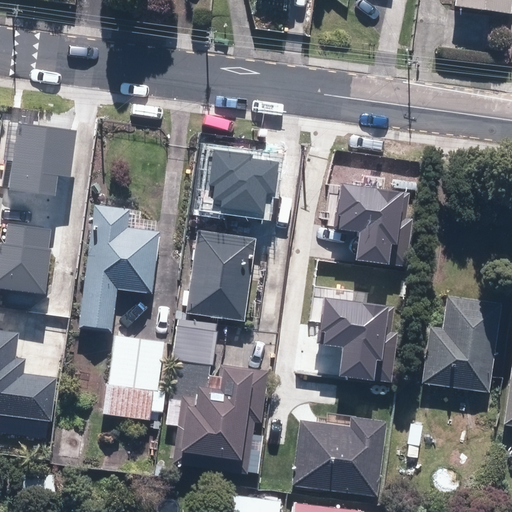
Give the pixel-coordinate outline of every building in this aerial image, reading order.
[(511,10),(511,0),(456,0),(456,3),(511,10)] [(77,130),(18,123),(10,189),(55,195),(58,176),(71,178),(77,130)] [(274,192),(278,163),(252,159),(252,155),(213,149),(208,187),(214,188),(212,200),(222,201),(221,207),(263,213),(266,191),(274,192)] [(358,244),(356,261),(405,268),(412,220),(406,220),(410,193),(342,184),(338,212),(336,212),(333,230),(360,233),(358,244)] [(134,207),(97,203),(81,324),(115,329),(120,288),(153,292),(161,228),(131,224),(134,207)] [(0,286),(45,293),(52,250),(49,249),(51,229),(8,223),(5,243),(0,242),(0,286)] [(259,235),(199,227),(187,311),(246,320),(259,235)] [(503,301),(448,293),(443,325),(432,323),(423,382),(489,392),(503,301)] [(341,361),(339,376),(391,382),(397,332),(392,332),(395,306),(323,296),(317,343),(343,347),(341,361)] [(19,329),(0,326),(0,411),(53,419),(59,374),(40,372),(24,369),(26,356),(15,355),(19,329)] [(158,339),(113,334),(104,414),(159,420),(168,340),(158,339)] [(191,399),(181,462),(254,473),(269,367),(226,361),(223,382),(202,380),(199,400),(191,399)] [(292,485),(378,496),(388,421),(351,416),(350,426),(300,420),(292,485)] [(92,422),(63,418),(58,456),(86,460),(92,422)] [(52,471),(25,474),(26,492),(54,490),(52,471)] [(278,511),(281,496),(218,488),(215,511),(278,511)] [(365,511),(366,508),(297,500),(295,511),(365,511)]
